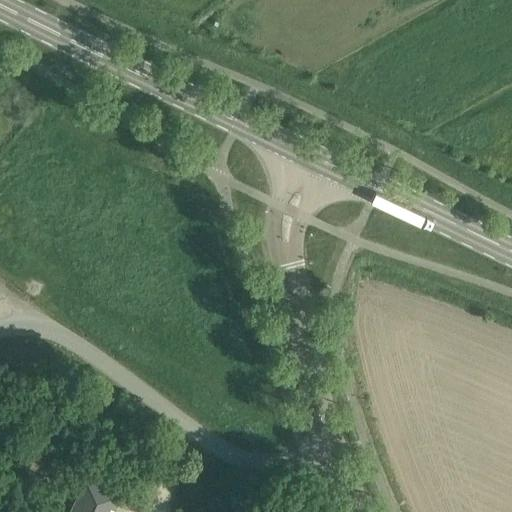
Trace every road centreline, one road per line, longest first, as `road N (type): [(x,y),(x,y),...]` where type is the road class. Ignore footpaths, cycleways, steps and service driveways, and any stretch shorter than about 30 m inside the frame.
road 1 (unclassified): [(0,328),(43,327),(69,338),(236,459),(270,465),(336,451)]
road 2 (primary): [(298,151),(0,6)]
road 3 (primary): [(511,253),(327,165)]
road 4 (unclassified): [(336,451),(289,263)]
road 5 (unclassified): [(298,151),(273,222),(289,263)]
